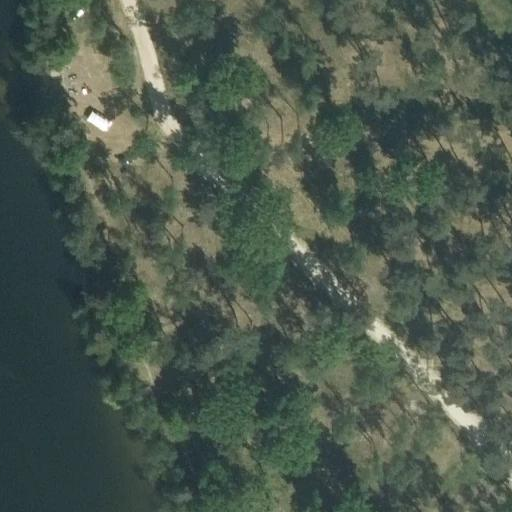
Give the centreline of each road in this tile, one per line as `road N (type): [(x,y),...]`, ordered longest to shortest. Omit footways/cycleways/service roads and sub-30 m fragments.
road 1 (track): [(91,0),(79,22),(96,123),(183,143),(435,388),(511,474)]
road 2 (track): [(183,143),(511,141)]
road 3 (track): [(221,510),(435,388)]
